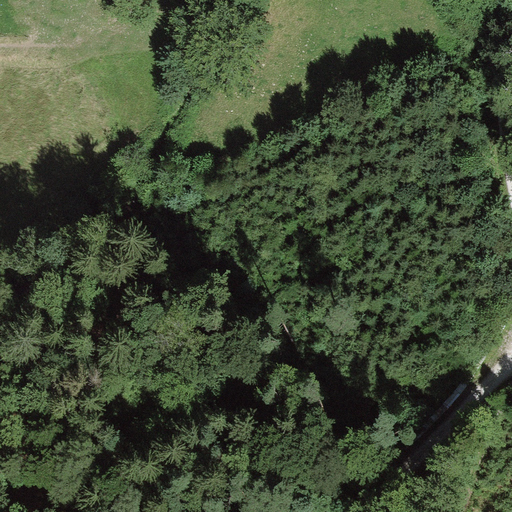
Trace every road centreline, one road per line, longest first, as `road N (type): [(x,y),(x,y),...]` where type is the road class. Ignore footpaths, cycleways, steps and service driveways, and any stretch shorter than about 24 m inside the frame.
road 1 (track): [(0,298),(119,215),(239,0)]
road 2 (track): [(511,372),(371,511)]
road 3 (track): [(511,172),(489,0)]
road 4 (track): [(462,511),(468,480),(504,409),(509,374)]
